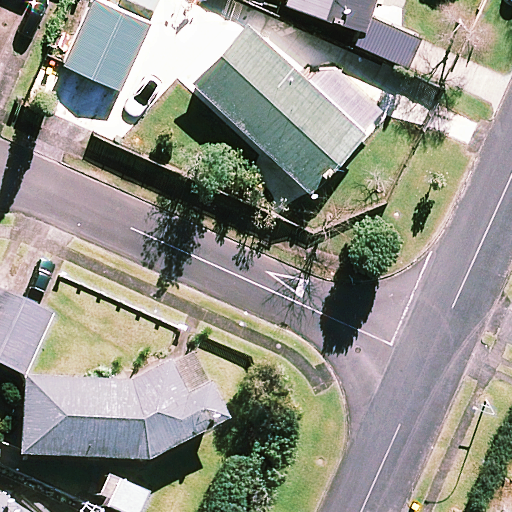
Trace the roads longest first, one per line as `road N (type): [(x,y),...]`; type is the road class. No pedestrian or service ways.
road 1 (residential): [(0,178),(425,361)]
road 2 (residential): [(511,174),(425,361)]
road 3 (residential): [(425,361),(359,511)]
